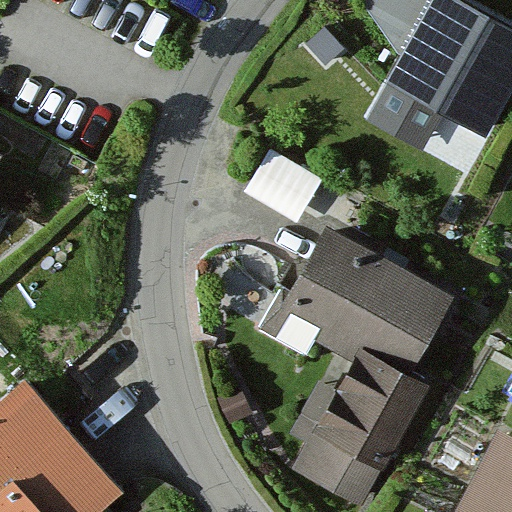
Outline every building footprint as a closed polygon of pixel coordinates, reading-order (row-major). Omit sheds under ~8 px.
[(511,96),(511,15),(483,0),(442,0),(376,121),(470,172),(511,96)] [(247,183),(301,212),(325,166),(272,137),(247,183)] [(0,170),(11,150),(0,144),(0,170)] [(463,291),(330,216),(267,325),(338,366),(284,461),(363,505),(432,385),(415,375),(463,291)] [(96,511),(124,488),(33,380),(0,407),(0,472),(5,479),(0,483),(0,511),(96,511)] [(511,511),(511,426),(503,422),(458,511),(511,511)]
